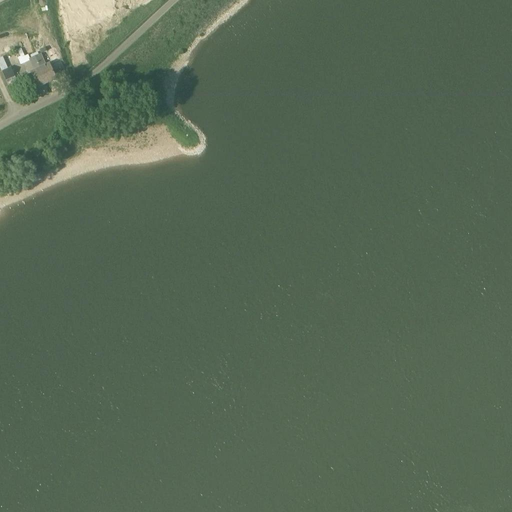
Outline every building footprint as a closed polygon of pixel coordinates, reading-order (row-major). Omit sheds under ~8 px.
[(0,29),(18,25),(14,12),(0,15),(0,29)] [(52,26),(41,30),(47,51),(58,48),(52,26)] [(35,57),(47,84),(57,80),(50,64),(47,66),(41,54),(35,57)] [(47,84),(35,57),(29,60),(34,71),(31,73),(38,89),(47,84)] [(6,82),(16,77),(12,67),(2,72),(6,82)]
